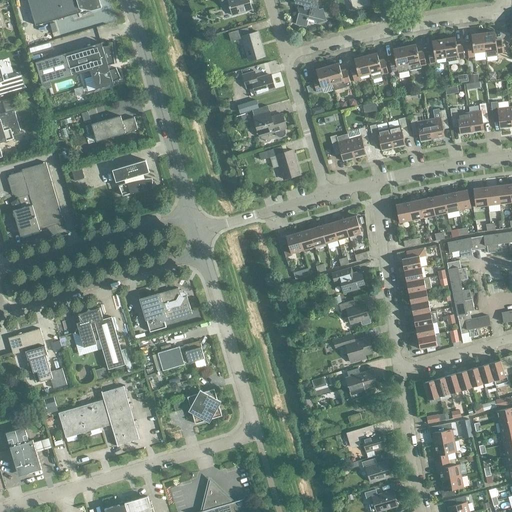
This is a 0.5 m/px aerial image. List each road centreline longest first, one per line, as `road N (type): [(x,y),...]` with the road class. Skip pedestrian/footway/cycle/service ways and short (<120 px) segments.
road 1 (unclassified): [(0,510),(254,434),(202,251)]
road 2 (unclassified): [(192,214),(130,0)]
road 3 (unclassified): [(2,312),(202,251)]
road 4 (unclassified): [(192,214),(0,270)]
road 5 (residential): [(401,371),(372,181)]
road 6 (residential): [(330,195),(290,59)]
road 7 (residential): [(423,511),(401,371)]
road 8 (residential): [(372,181),(511,156)]
road 9 (residential): [(198,232),(330,195)]
